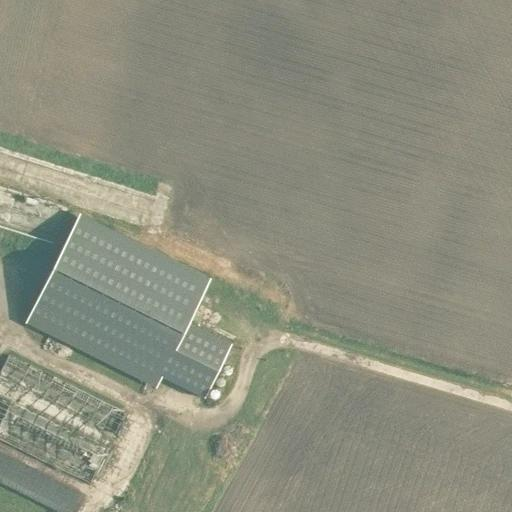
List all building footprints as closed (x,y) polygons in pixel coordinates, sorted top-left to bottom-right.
[(206,279),(158,256),(76,215),(25,316),(155,381),(159,374),(202,395),(229,341),(186,320),(206,279)] [(0,365),(0,438),(87,482),(123,410),(7,352),(0,365)] [(193,447),(177,482),(196,490),(211,456),(193,447)] [(0,480),(63,511),(72,511),(83,492),(0,450),(0,480)] [(184,508),(191,490),(180,485),(173,503),(184,508)]
